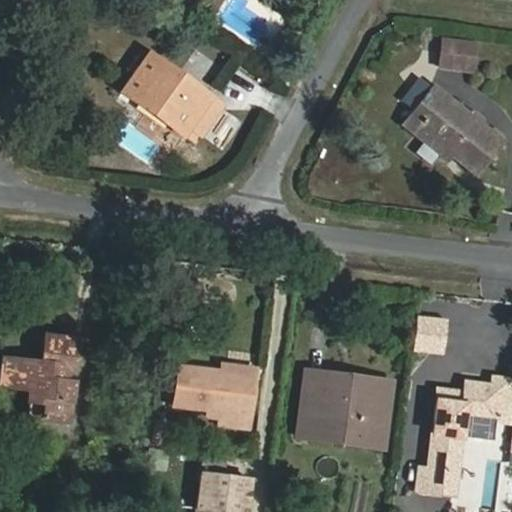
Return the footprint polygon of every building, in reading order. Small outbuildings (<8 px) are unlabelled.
[(460,43),(441,41),(438,66),(457,68),(460,43)] [(472,44),(460,43),(457,68),(469,71),(472,47),(472,44)] [(120,95),(180,139),(188,129),(209,100),(148,55),(120,95)] [(423,130),(450,154),(475,175),(501,143),(432,86),(401,124),(417,137),(423,130)] [(209,100),(188,129),(199,137),(221,108),(209,100)] [(445,160),(450,154),(423,130),(417,137),(445,160)] [(74,339),(43,335),(40,363),(2,359),(0,369),(0,387),(25,390),(39,392),(36,420),(65,423),(70,384),(58,382),(60,365),(70,367),(74,339)] [(253,366),(218,361),(217,372),(251,376),(253,366)] [(251,376),(217,372),(176,366),(171,407),(219,413),(218,425),(245,429),(251,376)] [(389,382),(382,381),(305,369),(297,423),(353,431),(352,439),(381,442),(389,382)] [(462,393),(435,390),(424,469),(416,468),(413,490),(451,495),(461,418),(507,424),(511,392),(511,388),(463,382),(462,393)] [(39,392),(25,390),(22,418),(36,420),(39,392)] [(380,450),(381,442),(352,439),(353,431),(297,423),(295,438),(380,450)] [(243,511),(248,478),(198,472),(193,511),(243,511)]
